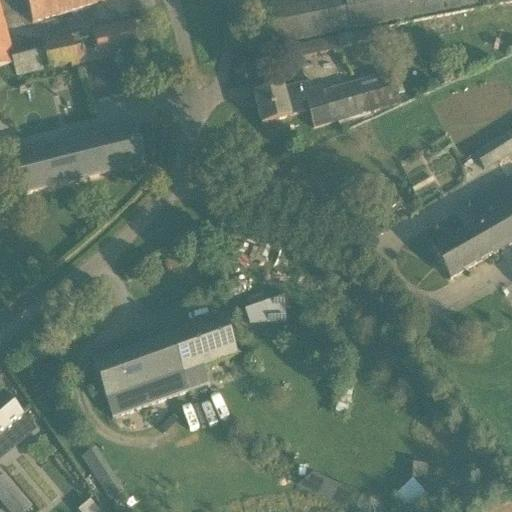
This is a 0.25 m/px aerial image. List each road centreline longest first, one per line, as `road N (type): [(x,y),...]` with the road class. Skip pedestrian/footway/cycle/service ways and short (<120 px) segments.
road 1 (unclassified): [(0,321),(174,182),(188,156),(193,102),(168,0)]
road 2 (unknown): [(188,156),(261,209),(403,282),(440,288),(511,271)]
